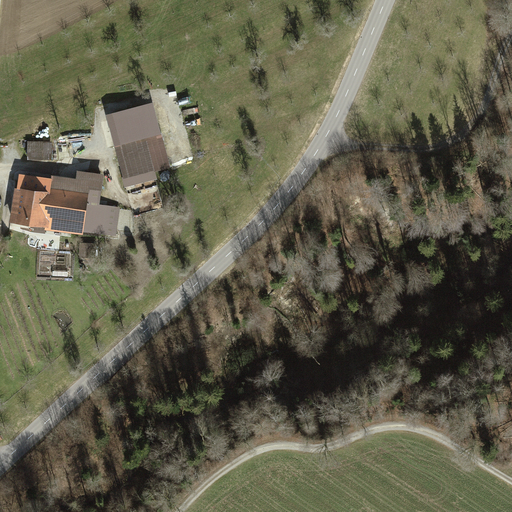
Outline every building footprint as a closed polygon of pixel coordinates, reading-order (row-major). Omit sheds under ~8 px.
[(115,145),(120,143),(114,119),(145,111),(151,135),(145,137),(153,170),(169,166),(153,102),(107,114),(115,145)] [(120,143),(121,143),(129,176),(153,170),(145,137),(151,135),(145,111),(114,119),(120,143)] [(51,143),(28,142),(28,158),(50,158),(51,143)] [(73,181),(17,172),(14,187),(12,187),(7,221),(45,227),(44,229),(81,235),(82,233),(114,238),(119,208),(99,205),(104,174),(75,169),(73,181)] [(95,246),(82,245),(81,255),(94,256),(95,246)]
